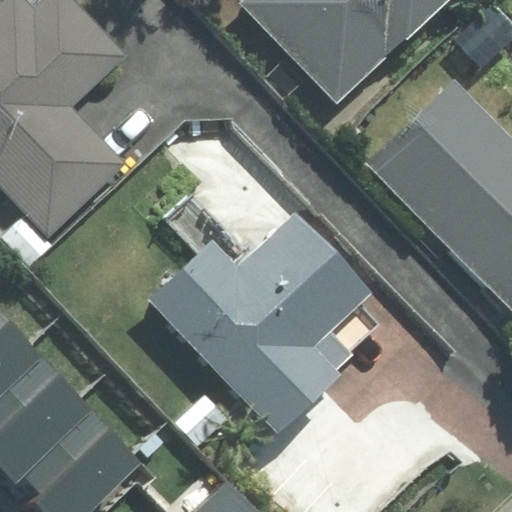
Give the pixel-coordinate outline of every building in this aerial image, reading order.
[(0,202),(51,257),(121,178),(71,119),(128,71),(59,1),(33,20),(14,0),(3,0),(0,3),(0,202)] [(325,115),(448,0),(245,0),(230,14),(325,115)] [(491,332),(511,309),(511,165),(437,86),(355,168),(491,332)] [(311,339),(351,303),(277,222),(214,282),(193,256),(125,312),(260,446),(336,375),(311,339)] [(0,367),(15,353),(0,337),(0,367)] [(0,469),(66,406),(15,353),(0,367),(0,469)] [(62,511),(118,459),(66,406),(0,469),(0,490),(21,511),(62,511)] [(241,511),(211,480),(177,511),(241,511)]
